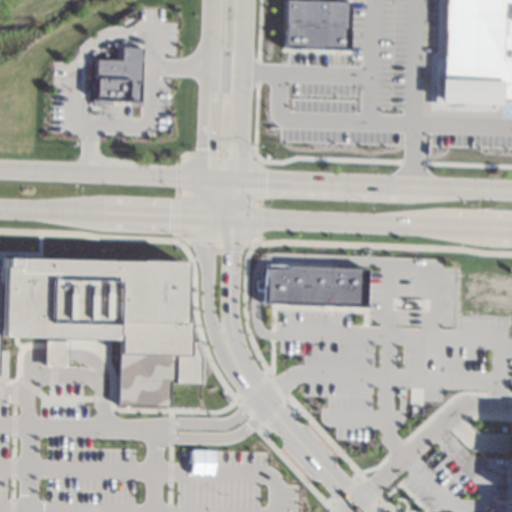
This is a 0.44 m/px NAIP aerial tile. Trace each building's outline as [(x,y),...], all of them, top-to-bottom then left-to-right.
[(281,0),(314,0),(347,1),(345,50),(280,48),(281,0)] [(511,0),(440,0),(438,57),(433,57),(431,105),(490,107),(490,104),(497,104),(497,100),(511,100),(511,0)] [(119,59),(119,46),(140,47),(139,105),(128,104),(128,100),(110,100),(109,104),(90,103),(90,90),(87,90),(87,81),(93,81),(93,59),(119,59)] [(0,258),(178,261),(177,273),(177,322),(186,322),(186,328),(185,341),(192,341),(198,358),(198,383),(167,382),(167,406),(115,405),(116,335),(112,335),(111,340),(66,338),(53,338),(41,337),(0,336),(0,349),(5,349),(4,382),(4,385),(0,384),(0,258)] [(262,303),(361,307),(363,268),(263,265),(262,303)] [(66,338),(66,345),(65,355),(65,369),(52,369),(40,368),(40,355),(41,344),(41,337),(53,338),(66,338)]
